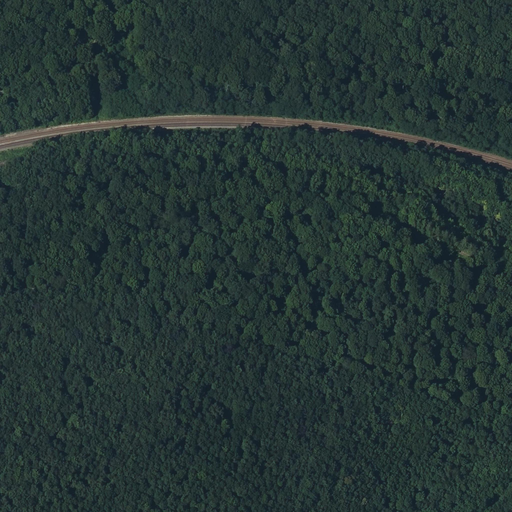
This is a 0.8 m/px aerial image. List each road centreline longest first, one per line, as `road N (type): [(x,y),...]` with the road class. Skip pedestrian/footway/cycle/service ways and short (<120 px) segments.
road 1 (track): [(511,280),(400,230),(316,221),(189,231),(118,248),(29,297),(0,304)]
road 2 (unclassified): [(0,94),(149,0)]
